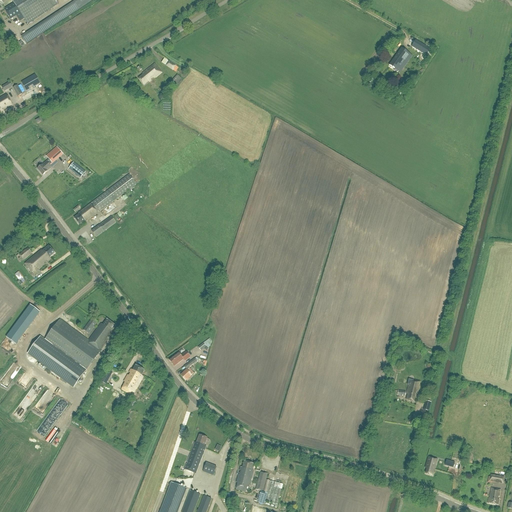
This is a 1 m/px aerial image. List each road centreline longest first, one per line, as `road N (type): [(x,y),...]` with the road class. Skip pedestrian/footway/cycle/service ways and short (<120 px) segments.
road 1 (tertiary): [(472,511),(265,446),(221,422),(167,370),(0,153)]
road 2 (unclassified): [(0,135),(229,0)]
